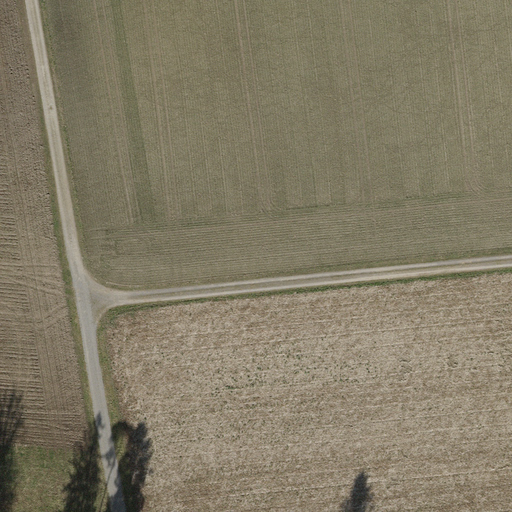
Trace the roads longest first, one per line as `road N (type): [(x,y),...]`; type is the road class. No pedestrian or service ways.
road 1 (track): [(29,0),(120,511)]
road 2 (track): [(82,302),(511,258)]
